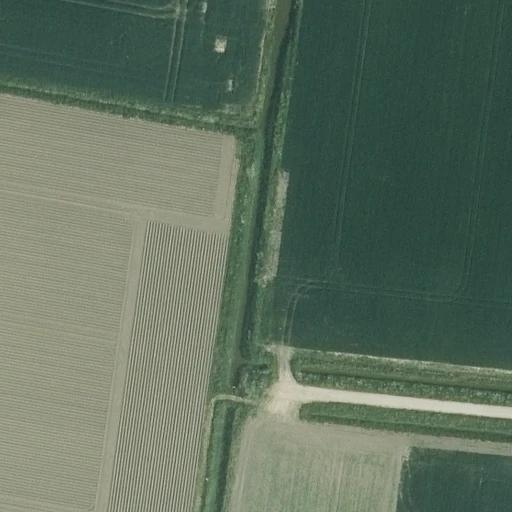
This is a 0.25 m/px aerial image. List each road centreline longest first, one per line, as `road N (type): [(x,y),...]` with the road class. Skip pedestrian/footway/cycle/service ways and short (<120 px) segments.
road 1 (track): [(195,511),(214,372),(299,381)]
road 2 (unclassified): [(299,381),(511,403)]
